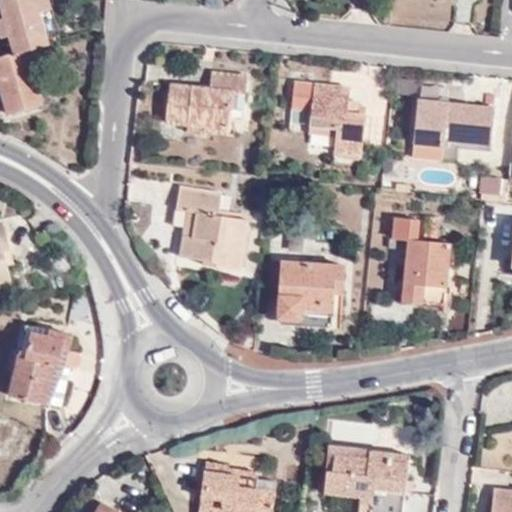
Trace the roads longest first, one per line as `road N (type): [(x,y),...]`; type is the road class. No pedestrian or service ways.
road 1 (residential): [(76,207),(110,166),(124,38),(134,21),(254,28)]
road 2 (residential): [(254,28),(511,57)]
road 3 (tertiary): [(458,360),(361,381),(215,386)]
road 4 (unknown): [(260,386),(280,227)]
road 5 (tertiary): [(153,339),(106,245),(76,207)]
road 6 (residential): [(452,511),(463,409),(458,360)]
road 7 (residential): [(139,412),(103,437),(31,511)]
